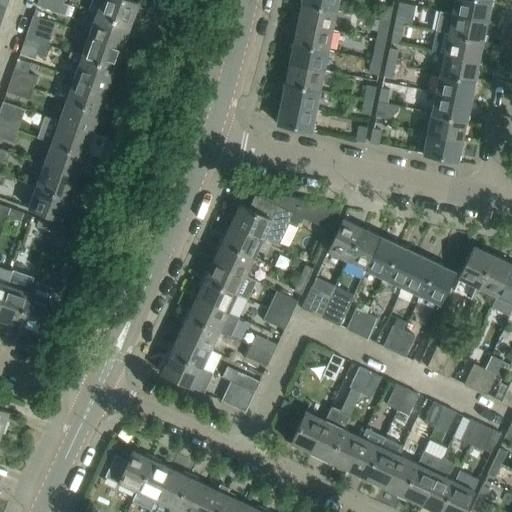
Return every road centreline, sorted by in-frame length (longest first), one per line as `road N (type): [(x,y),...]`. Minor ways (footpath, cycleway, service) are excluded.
road 1 (residential): [(365,511),(132,403),(94,397)]
road 2 (tertiary): [(208,145),(493,196)]
road 3 (tertiary): [(94,397),(208,145)]
road 4 (tertiary): [(208,145),(248,0)]
road 5 (tertiary): [(40,511),(94,397)]
